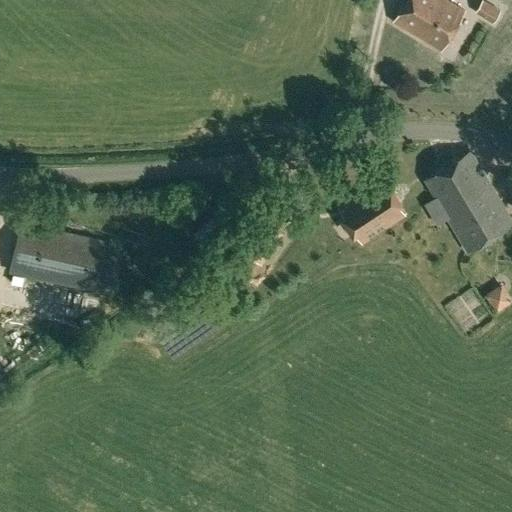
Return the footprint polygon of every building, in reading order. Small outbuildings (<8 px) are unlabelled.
[(446,0),(405,0),(393,20),(442,50),(465,11),(446,0)] [(492,23),(500,10),(483,0),(481,0),(474,12),(492,23)] [(468,250),(511,223),(511,220),(471,152),(426,179),(468,250)] [(362,243),(405,215),(383,181),(340,209),(362,243)] [(269,205),(238,248),(260,264),(292,221),(269,205)] [(112,294),(123,244),(21,221),(10,271),(112,294)]
